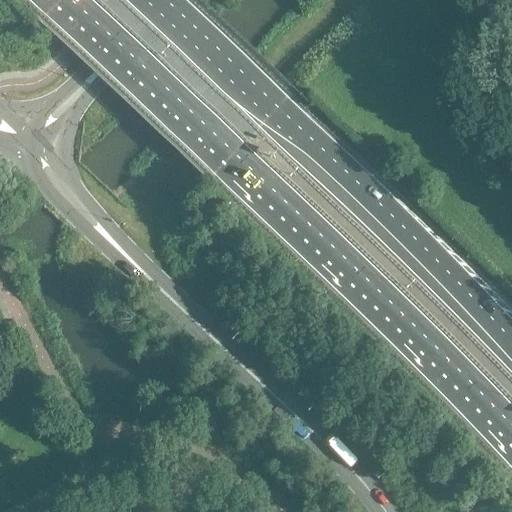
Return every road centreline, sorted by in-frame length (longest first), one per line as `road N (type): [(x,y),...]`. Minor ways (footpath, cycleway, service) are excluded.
road 1 (trunk): [(70,0),(511,427)]
road 2 (trunk): [(511,341),(165,0)]
road 3 (tertiary): [(385,511),(337,456),(160,290)]
road 4 (tertiary): [(30,145),(41,188),(144,285),(160,290)]
road 5 (tertiary): [(160,290),(65,175),(55,142)]
